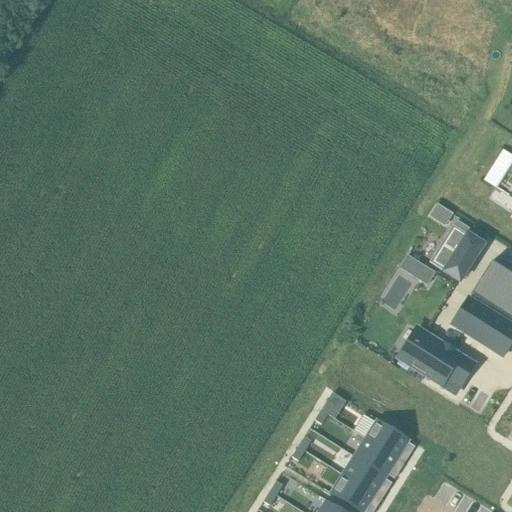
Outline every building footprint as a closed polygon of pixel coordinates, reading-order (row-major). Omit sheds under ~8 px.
[(511,162),(488,200),(511,214),(511,162)] [(451,225),(427,262),(458,281),(481,244),(451,225)] [(511,275),(491,262),(471,295),(511,321),(511,275)] [(511,325),(469,298),(451,327),(500,359),(511,340),(511,325)] [(421,331),(400,365),(453,398),(474,365),(421,331)] [(334,405),(327,401),(321,411),(328,415),(334,405)] [(328,415),(321,411),(314,421),(321,426),(328,415)] [(376,419),(364,438),(396,459),(408,440),(376,419)] [(298,448),(305,452),(311,442),(304,438),(298,448)] [(364,438),(352,457),(385,477),(396,459),(364,438)] [(291,458),(298,462),(305,452),(298,448),(291,458)] [(352,457),(341,475),(373,495),(385,477),(352,457)] [(341,475),(329,494),(357,511),(362,511),(373,495),(341,475)] [(283,487),(276,482),(269,492),(276,497),(283,487)] [(269,492),(263,503),(270,507),(276,497),(269,492)] [(342,511),(325,501),(317,511),(342,511)]
